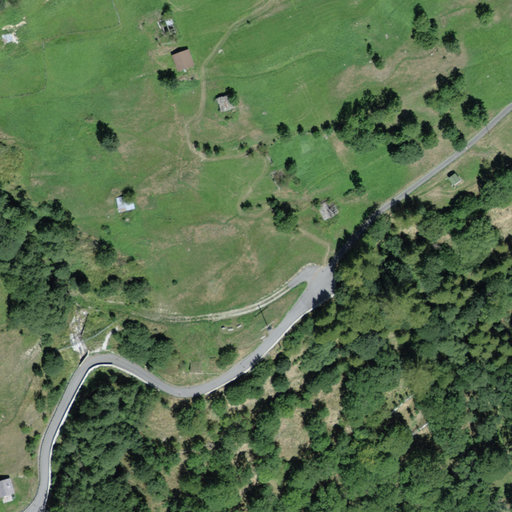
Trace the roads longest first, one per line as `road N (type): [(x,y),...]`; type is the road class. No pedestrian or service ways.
road 1 (unclassified): [(29,511),(42,492),(48,438),(88,362),(124,362),(179,392),(236,372),(377,213),(511,106)]
road 2 (track): [(329,245),(284,224),(282,209),(242,216),(238,209),(267,165),(254,148),(208,160),(187,138),(185,127),(201,109),(205,61),(226,32),(273,0)]
